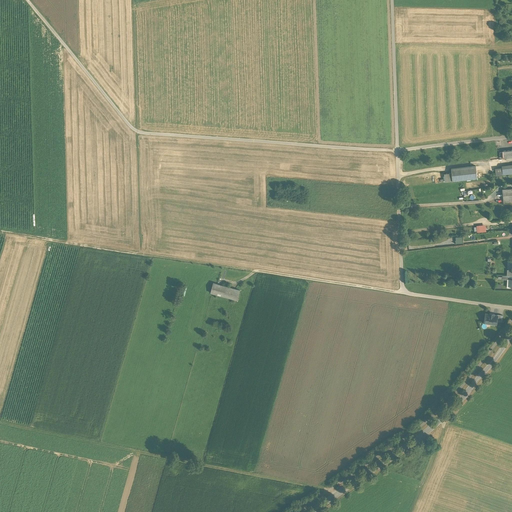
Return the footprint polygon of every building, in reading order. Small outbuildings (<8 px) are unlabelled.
[(511,174),(511,165),(502,167),(502,169),(503,175),(511,174)] [(475,166),(451,169),(451,173),(452,181),(477,178),(475,166)] [(445,182),(452,181),(451,173),(444,173),(445,182)] [(511,188),(502,190),(503,203),(511,201),(511,188)] [(242,294),(215,287),(213,297),(239,305),(242,294)] [(494,314),(489,314),(489,315),(485,314),(484,323),(496,325),(496,321),(497,316),(493,315),(494,314)]
